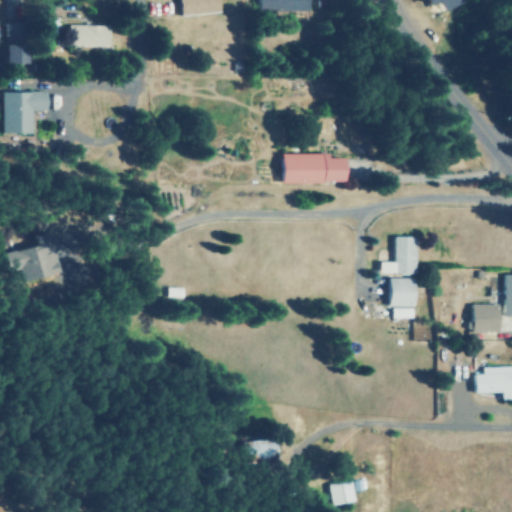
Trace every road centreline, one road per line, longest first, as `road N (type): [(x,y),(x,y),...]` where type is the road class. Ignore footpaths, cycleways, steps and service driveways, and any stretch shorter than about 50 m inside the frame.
road 1 (residential): [(511,161),(401,0)]
road 2 (residential): [(290,511),(250,450),(202,403)]
